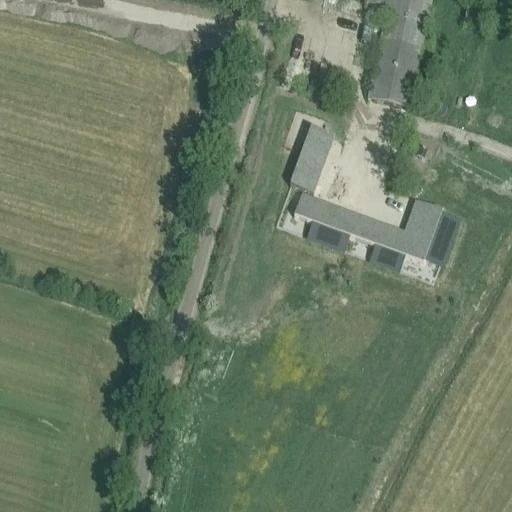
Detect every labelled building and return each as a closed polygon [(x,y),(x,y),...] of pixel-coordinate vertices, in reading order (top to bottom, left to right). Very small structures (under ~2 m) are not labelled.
[(410,110),(430,0),(347,0),(365,3),(363,11),(382,15),(366,102),(410,110)] [(466,12),(464,23),(476,26),(478,15),(466,12)] [(308,130),(285,187),(307,196),(331,139),(308,130)] [(420,151),(417,159),(423,162),(427,154),(420,151)] [(296,195),(287,217),(308,226),(303,239),(332,251),(338,238),(370,252),(364,265),(387,274),(392,261),(412,270),(414,264),(429,270),(446,230),(432,223),(434,218),(425,214),(414,241),(402,236),(397,247),(396,251),(373,241),(378,230),(296,195)]
